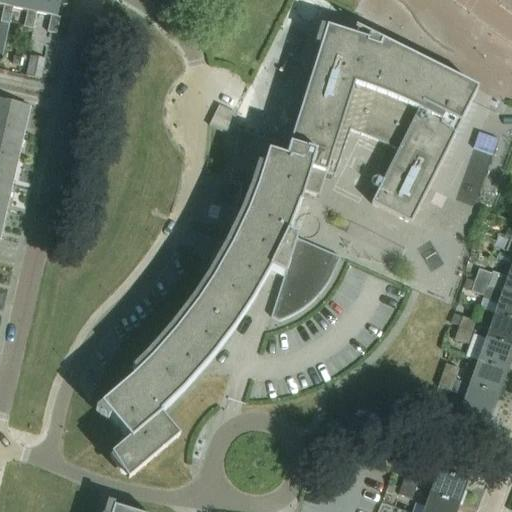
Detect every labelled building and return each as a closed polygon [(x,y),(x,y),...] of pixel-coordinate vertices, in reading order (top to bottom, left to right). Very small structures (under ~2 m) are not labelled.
[(8,7),(9,0),(0,0),(0,5),(4,6),(1,22),(9,24),(12,8),(8,7)] [(34,0),(9,0),(8,7),(12,8),(27,11),(24,27),(33,29),(37,13),(32,12),(34,0)] [(59,0),(34,0),(32,12),(37,13),(50,16),(47,32),(56,34),(59,18),(55,17),(59,0)] [(272,318),(279,323),(285,321),(290,318),(296,315),(299,314),(304,310),(309,306),(311,304),(316,300),(320,295),(322,293),(326,288),(329,283),(332,277),(334,275),(341,258),(288,236),(299,207),(301,207),(305,194),(319,199),(327,175),(335,178),(351,131),(370,138),(389,146),(398,151),(372,205),(411,224),(478,90),(356,29),(352,36),(326,28),(290,147),(238,131),(229,184),(240,188),(226,248),(219,244),(214,254),(226,261),(213,283),(198,306),(175,335),(151,363),(132,382),(102,408),(131,441),(116,454),(135,476),(180,438),(162,418),(163,416),(162,415),(184,394),(200,375),(210,364),(235,331),(251,306),(271,271),(284,278),(272,318)] [(13,65),(20,66),(22,56),(14,55),(13,65)] [(41,79),(45,59),(31,56),(26,76),(41,79)] [(0,129),(27,136),(33,110),(0,102),(0,129)] [(228,135),(238,116),(220,106),(210,126),(228,135)] [(0,157),(21,162),(27,136),(0,129),(0,157)] [(474,149),(493,156),(498,141),(479,134),(474,149)] [(0,185),(15,189),(21,162),(0,157),(0,185)] [(0,213),(9,215),(15,189),(0,185),(0,213)] [(0,240),(3,242),(9,215),(0,213),(0,240)] [(503,292),(511,295),(511,268),(503,292)] [(494,276),(480,271),(476,282),(490,287),(494,276)] [(476,282),(472,290),(472,293),(486,298),(490,287),(476,282)] [(495,317),(511,322),(511,295),(503,292),(495,317)] [(486,341),(511,349),(511,322),(495,317),(486,341)] [(473,334),(477,323),(464,318),(460,329),(473,334)] [(456,340),(469,345),(473,334),(460,329),(456,340)] [(478,365),(508,376),(511,364),(511,349),(486,341),(478,365)] [(469,389),(500,400),(508,376),(478,365),(469,389)] [(456,381),(460,370),(446,366),(443,376),(456,381)] [(439,387),(452,392),(456,381),(443,376),(439,387)] [(491,424),(500,400),(469,389),(457,424),(475,430),(479,419),(491,424)] [(436,480),(429,497),(461,509),(470,485),(461,482),(466,469),(443,460),(440,468),(433,466),(428,477),(436,480)] [(417,490),(421,479),(407,474),(403,485),(417,490)] [(399,495),(413,500),(417,490),(403,485),(399,495)] [(459,511),(461,509),(429,497),(423,511),(459,511)]
